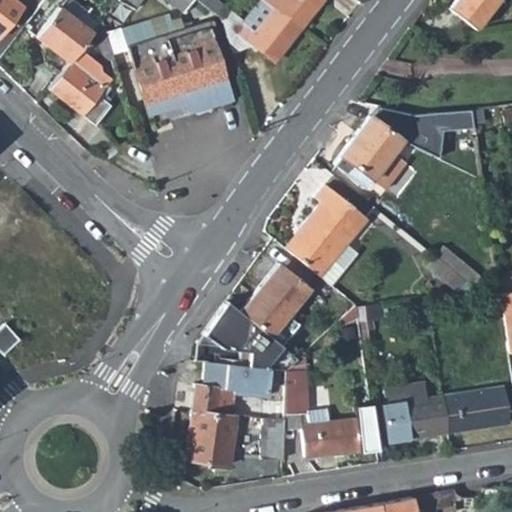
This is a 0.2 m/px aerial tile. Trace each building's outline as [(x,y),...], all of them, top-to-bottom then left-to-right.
[(0,0),(0,34),(22,7),(12,0),(0,0)] [(139,0),(164,0),(182,13),(191,0),(116,0),(131,11),(139,0)] [(215,0),(196,0),(219,18),(230,50),(251,41),(273,58),(297,26),(272,7),(254,29),(215,0)] [(263,0),(272,7),(297,26),(317,0),(263,0)] [(456,0),(449,10),(475,28),(496,0),(456,0)] [(33,35),(66,62),(88,32),(56,6),(33,35)] [(100,60),(110,56),(98,19),(90,30),(100,60)] [(124,46),(143,104),(171,95),(173,102),(175,103),(191,112),(228,99),(202,20),(124,46)] [(90,79),(66,62),(46,88),(92,123),(107,104),(99,97),(108,86),(103,82),(109,75),(99,68),(90,79)] [(146,112),(175,103),(173,102),(171,95),(143,104),(146,112)] [(376,105),(368,116),(399,139),(409,126),(425,125),(425,130),(469,126),(469,110),(437,112),(410,113),(399,109),(387,107),(376,105)] [(367,115),(332,162),(365,187),(380,199),(401,170),(387,159),(401,140),(399,139),(368,116),(367,115)] [(304,232),(289,252),(320,276),(366,218),(324,185),(315,199),(321,203),(301,230),(304,232)] [(301,230),(285,249),(289,252),(304,232),(301,230)] [(442,243),(426,267),(461,291),(477,268),(442,243)] [(309,290),(277,266),(240,313),(283,346),(302,323),(290,314),(309,290)] [(511,291),(499,294),(508,354),(511,353),(511,291)] [(373,307),(358,308),(362,334),(376,332),(373,307)] [(304,413),(302,349),(295,355),(286,367),(284,371),(283,380),(283,389),(282,413),(304,413)] [(193,385),(181,460),(227,465),(233,416),(228,415),(231,393),(265,395),(269,369),(204,362),(200,385),(193,385)] [(389,442),(446,431),(441,394),(426,397),(423,382),(420,380),(383,387),(381,389),(384,404),(382,405),(389,442)] [(500,386),(441,394),(446,431),(505,422),(500,386)] [(379,407),(362,409),(369,456),(386,454),(379,407)] [(282,416),(261,416),(260,457),(281,458),(282,416)] [(354,418),(298,424),(301,456),(357,449),(354,418)] [(435,511),(435,508),(454,504),(452,489),(427,493),(410,497),(412,511),(435,511)] [(376,511),(412,511),(410,497),(398,500),(375,504),(376,511)]
